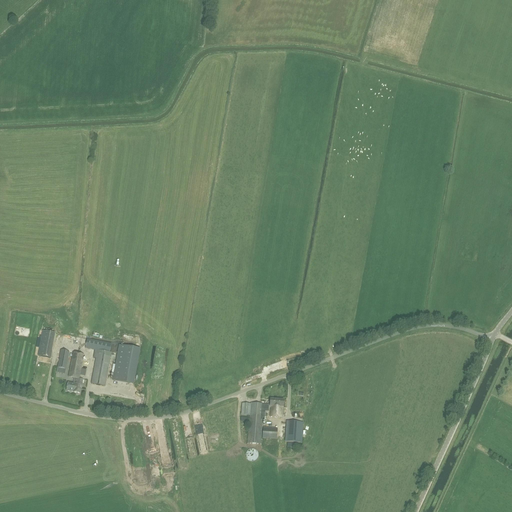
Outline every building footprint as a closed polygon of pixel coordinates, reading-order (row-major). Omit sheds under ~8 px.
[(43,331),(38,356),(50,358),(55,333),(43,331)] [(87,339),(85,348),(97,350),(91,383),(105,386),(111,353),(110,352),(111,343),(87,339)] [(120,345),(113,381),(126,383),(132,348),(120,345)] [(66,369),(69,352),(61,350),(58,368),(63,369),(62,372),(65,372),(66,369)] [(82,367),(84,355),(73,353),(69,377),(78,379),(77,384),(75,383),(75,384),(68,382),(67,391),(74,392),(81,393),(82,384),(83,380),(80,379),(82,367)] [(261,444),(263,417),(265,417),(265,413),(269,413),(269,412),(270,412),(270,417),(283,418),(284,399),(270,399),(270,406),(269,405),(269,404),(262,404),(250,403),(250,404),(242,403),(241,415),(249,416),(247,444),(261,444)] [(169,450),(161,451),(163,471),(169,470),(166,455),(170,454),(169,450)]
